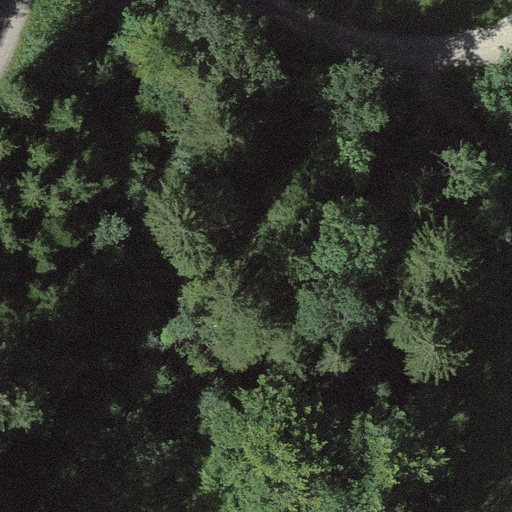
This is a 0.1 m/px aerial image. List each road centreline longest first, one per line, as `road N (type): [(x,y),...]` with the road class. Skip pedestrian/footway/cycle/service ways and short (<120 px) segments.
road 1 (track): [(511,56),(363,39),(275,0)]
road 2 (track): [(363,39),(511,155)]
